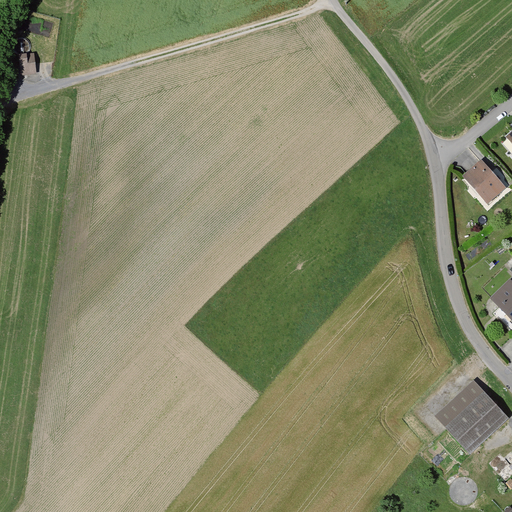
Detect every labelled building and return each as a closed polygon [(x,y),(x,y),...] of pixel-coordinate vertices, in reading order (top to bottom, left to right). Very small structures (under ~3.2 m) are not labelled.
[(24,38),(14,42),(18,52),(29,48),(24,38)] [(21,52),(22,73),(37,72),(35,51),(21,52)] [(485,159),(464,176),(489,203),(507,186),(485,159)] [(511,279),(493,298),(511,316),(511,279)] [(475,379),(437,415),(472,454),(511,418),(475,379)] [(511,464),(510,467),(499,455),(492,462),(504,478),(511,472),(511,464)]
